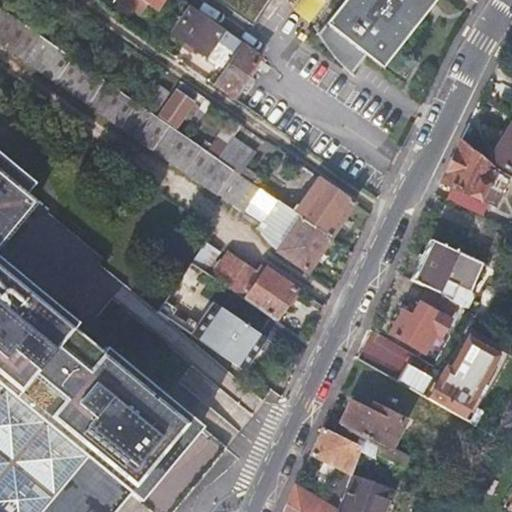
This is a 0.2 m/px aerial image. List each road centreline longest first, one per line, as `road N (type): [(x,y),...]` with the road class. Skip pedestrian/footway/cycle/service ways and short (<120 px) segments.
road 1 (residential): [(255,511),(480,39),(506,0)]
road 2 (unknown): [(269,428),(38,222)]
